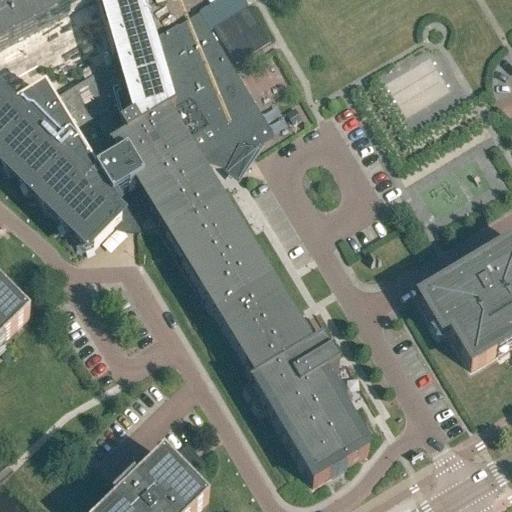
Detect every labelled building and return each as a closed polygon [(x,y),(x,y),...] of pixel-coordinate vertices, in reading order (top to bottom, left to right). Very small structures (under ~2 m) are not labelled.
[(202,173),(207,170),(223,174),(227,158),(269,132),(200,21),(180,34),(178,30),(150,47),(136,0),(0,0),(0,165),(5,176),(10,174),(18,181),(24,195),(29,192),(37,200),(43,214),(48,211),(56,219),(62,232),(67,230),(75,238),(81,251),(86,249),(94,257),(123,228),(139,228),(140,241),(141,241),(140,223),(148,223),(251,390),(242,396),(259,424),(268,418),(312,493),(368,459),(338,409),(347,404),(332,379),(338,375),(322,348),(312,354),(202,173)] [(270,47),(247,11),(213,32),(236,69),(247,62),(270,47)] [(511,253),(419,308),(431,329),(439,324),(470,376),(496,361),(492,355),(508,345),(511,352),(511,350),(509,345),(511,342),(511,253)] [(0,352),(29,324),(0,294),(0,352)] [(189,481),(204,467),(187,450),(172,464),(189,481)] [(204,511),(208,509),(163,462),(111,511),(204,511)]
